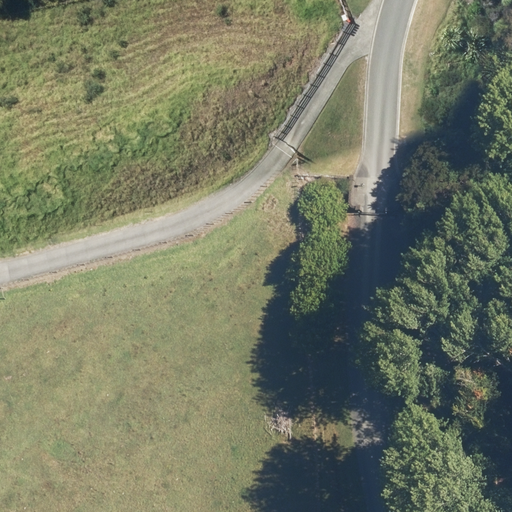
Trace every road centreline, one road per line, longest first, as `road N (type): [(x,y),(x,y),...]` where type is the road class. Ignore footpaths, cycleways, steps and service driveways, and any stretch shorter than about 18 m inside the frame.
road 1 (track): [(0,275),(202,218),(286,146),(345,49),(374,27),(389,26)]
road 2 (track): [(403,511),(381,431),(370,303),(376,215)]
road 3 (residential): [(397,0),(383,73),(376,215)]
